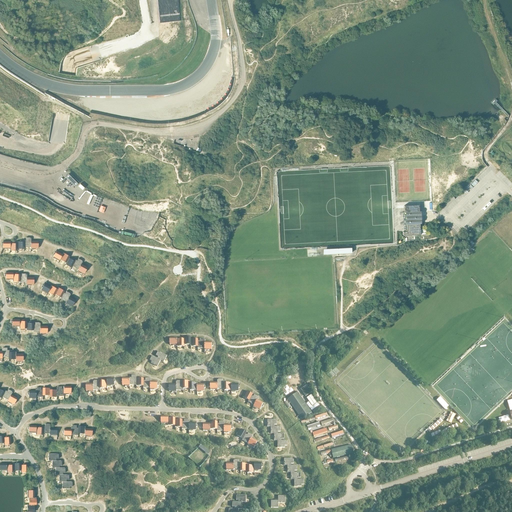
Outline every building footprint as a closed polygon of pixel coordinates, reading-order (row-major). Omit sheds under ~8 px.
[(38,169),(39,164),(19,160),(18,165),(38,169)] [(74,185),(77,182),(69,173),(66,176),(74,185)] [(42,186),(0,174),(0,180),(41,191),(42,186)] [(420,222),(421,222),(421,215),(419,215),(419,205),(404,206),(405,231),(403,231),(403,233),(403,234),(404,235),(405,236),(420,235),(420,222)] [(31,247),(31,249),(35,249),(35,248),(38,248),(38,245),(39,245),(39,243),(38,243),(38,241),(31,241),(31,247)] [(59,261),(60,259),(63,254),(56,251),(56,252),(54,252),(53,254),(54,254),(53,257),(59,261)] [(63,253),(63,254),(60,259),(66,262),(69,257),(70,256),(68,255),(69,254),(67,253),(66,254),(63,253)] [(66,262),(65,264),(71,268),(72,266),(75,261),(76,259),(75,261),(73,260),(74,259),(72,258),(71,259),(69,258),(70,256),(69,257),(66,262)] [(72,266),(71,268),(72,268),(72,266),(78,269),(77,271),(78,269),(81,264),(81,263),(82,260),(78,258),(77,260),(76,259),(75,261),(72,266)] [(81,264),(78,269),(77,271),(81,273),(81,272),(84,274),(86,271),(87,271),(88,269),(87,269),(87,267),(81,264)] [(27,277),(27,283),(27,285),(31,285),(31,284),(34,285),(34,281),(35,281),(35,279),(34,279),(34,277),(27,277)] [(47,293),(48,292),(51,287),(50,287),(44,283),(43,285),(42,285),(41,287),(42,287),(41,290),(47,293)] [(48,292),(54,295),(55,294),(58,289),(57,289),(56,288),(57,287),(55,286),(54,287),(51,286),(50,287),(51,287),(48,292)] [(55,294),(54,295),(55,294),(61,297),(64,292),(65,291),(63,290),(63,289),(61,288),(61,289),(58,287),(57,289),(58,289),(55,294)] [(60,298),(66,302),(69,297),(69,295),(70,293),(66,291),(65,293),(64,292),(61,297),(60,298)] [(66,302),(65,304),(69,306),(69,305),(72,306),(73,303),(74,304),(76,302),(75,301),(75,300),(69,297),(66,302)] [(19,321),(20,321),(20,319),(12,319),(12,321),(11,321),(11,323),(12,323),(12,326),(19,326),(19,328),(19,326),(19,321)] [(40,326),(40,332),(40,334),(44,334),(44,333),(47,333),(48,330),(49,327),(47,327),(47,326),(40,326)] [(177,339),(177,337),(170,337),(170,339),(169,339),(168,342),(170,342),(170,345),(172,345),(172,346),(177,346),(177,339)] [(155,357),(157,358),(160,360),(163,362),(167,355),(161,352),(160,353),(158,352),(156,355),(158,357),(157,358),(155,357)] [(16,359),(16,362),(20,362),(20,361),(23,361),(23,358),(24,358),(24,355),(23,355),(23,353),(16,353),(16,359)] [(157,358),(155,357),(154,357),(152,356),(150,360),(152,361),(151,363),(157,366),(160,360),(157,358)] [(114,378),(107,378),(107,381),(107,387),(111,387),(111,386),(114,386),(114,382),(115,382),(115,380),(114,380),(114,378)] [(129,385),(129,378),(122,378),(122,380),(121,380),(121,382),(122,382),(122,385),(125,385),(125,386),(129,386),(129,385)] [(150,388),(150,390),(154,390),(154,389),(157,389),(157,386),(158,386),(158,383),(157,383),(157,381),(151,381),(150,381),(150,388)] [(231,390),(231,392),(236,392),(235,391),(238,391),(238,388),(240,388),(240,385),(238,385),(238,383),(231,384),(231,390)] [(93,384),(86,384),(86,386),(85,386),(85,388),(86,388),(86,391),(89,391),(89,392),(93,392),(93,390),(93,384)] [(176,392),(176,390),(176,384),(169,384),(169,386),(168,386),(168,388),(169,388),(169,391),(172,391),(172,392),(176,392)] [(197,390),(197,392),(201,392),(201,391),(204,391),(204,388),(205,388),(205,386),(204,386),(204,384),(197,384),(197,390)] [(64,389),(64,394),(68,394),(71,394),(71,390),(72,390),(72,388),(71,388),(71,386),(64,386),(64,389)] [(301,389),(305,397),(311,393),(306,386),(301,389)] [(2,397),(1,399),(2,397),(8,400),(7,402),(8,400),(11,395),(11,394),(12,391),(8,389),(7,391),(5,390),(5,392),(2,397)] [(36,391),(29,391),(29,393),(27,393),(27,395),(29,395),(29,398),(31,398),(31,399),(36,399),(36,397),(36,391)] [(249,400),(251,396),(252,396),(252,394),(251,393),(251,392),(249,391),(249,392),(246,391),(243,397),(249,400)] [(302,419),(312,412),(298,392),(288,399),(302,419)] [(249,400),(248,402),(254,405),(253,407),(254,405),(257,400),(257,398),(258,397),(254,394),(253,396),(252,396),(251,396),(249,400)] [(11,395),(8,400),(7,402),(11,404),(11,403),(14,405),(16,402),(18,400),(16,400),(17,398),(11,395)] [(317,403),(311,395),(307,398),(312,406),(317,403)] [(254,405),(253,407),(257,409),(257,408),(260,409),(262,405),(261,405),(262,402),(257,400),(254,405)] [(315,414),(322,409),(319,405),(312,410),(315,414)] [(175,427),(175,425),(175,420),(175,418),(173,418),(173,417),(171,417),(171,418),(168,418),(168,416),(161,416),(161,418),(160,418),(160,421),(161,421),(161,423),(168,423),(168,425),(175,425),(175,427)] [(307,426),(308,430),(320,427),(319,422),(307,426)] [(314,438),(328,433),(326,427),(312,432),(314,438)] [(243,439),(245,434),(246,434),(246,433),(245,432),(245,430),(243,429),(243,430),(240,429),(237,435),(243,439)] [(246,433),(246,434),(245,434),(243,439),(242,440),(248,443),(248,444),(251,438),(251,437),(252,435),(248,433),(247,435),(246,434),(246,433)] [(256,441),(251,438),(248,444),(247,444),(254,448),(256,443),(255,443),(256,441)] [(331,440),(323,442),(323,445),(317,447),(318,450),(333,445),(331,440)] [(208,454),(210,452),(201,444),(199,447),(208,454)] [(333,458),(353,453),(351,445),(331,450),(333,458)] [(55,468),(55,470),(55,468),(59,468),(59,467),(62,467),(59,467),(59,466),(62,466),(62,461),(59,461),(58,460),(56,460),(56,461),(52,461),(52,468),(55,468)] [(66,481),(69,481),(66,481),(66,480),(69,480),(69,475),(66,475),(65,474),(63,474),(63,475),(59,475),(59,482),(62,482),(62,484),(62,482),(66,482),(66,481)] [(285,496),(278,496),(278,500),(275,500),(275,498),(271,498),(271,508),(278,508),(278,503),(285,503),(285,496)]
